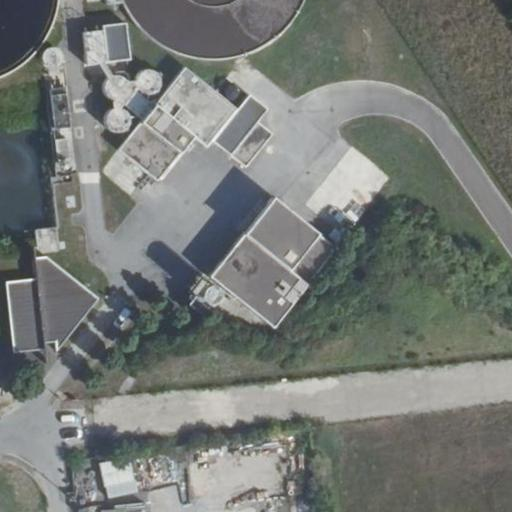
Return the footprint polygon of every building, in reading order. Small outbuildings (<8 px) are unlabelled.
[(0,0),(0,56),(2,56),(13,51),(23,45),(32,38),(40,29),(47,19),(52,9),(55,0),(0,0)] [(136,0),(143,8),(152,16),(162,23),(173,28),(184,33),(196,36),(208,37),(220,37),(232,35),(244,32),(255,28),(266,22),(276,15),(285,6),(290,0),(136,0)] [(260,99),(270,87),(250,72),(234,93),(185,53),(123,132),(163,163),(196,118),(209,127),(216,120),(247,147),(276,113),(260,99)] [(364,160),(359,169),(383,183),(389,174),(364,160)] [(297,293),(356,214),(292,165),(231,245),(297,293)] [(70,329),(110,276),(60,234),(46,235),(48,257),(20,259),(27,326),(69,323),(70,329)] [(376,415),(350,418),(351,430),(378,426),(376,415)] [(139,456),(101,459),(105,499),(143,495),(139,456)]
